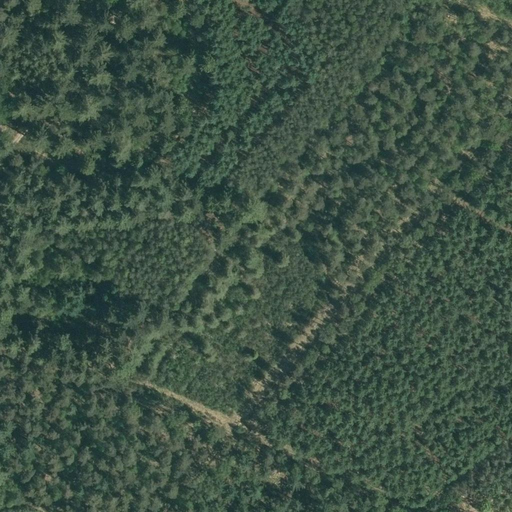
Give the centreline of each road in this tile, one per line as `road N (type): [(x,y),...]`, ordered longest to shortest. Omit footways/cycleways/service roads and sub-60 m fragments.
road 1 (track): [(0,125),(45,160),(81,169),(124,163),(159,144),(188,113),(198,77),(186,0)]
road 2 (track): [(127,0),(0,151)]
